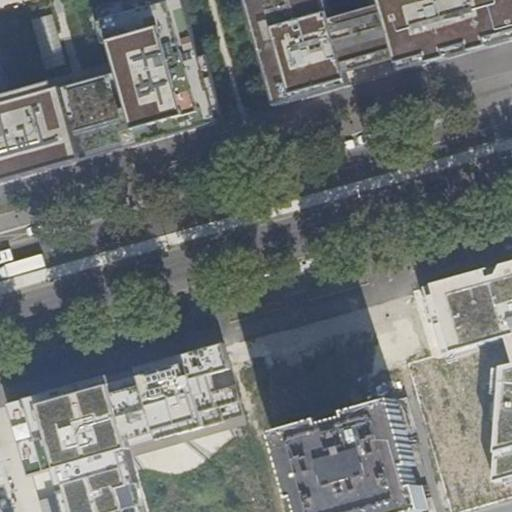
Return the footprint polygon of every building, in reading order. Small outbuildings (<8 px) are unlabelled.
[(0,184),(218,124),(182,0),(136,0),(102,10),(121,75),(14,105),(0,55),(0,184)] [(395,61),(399,73),(511,41),(511,0),(378,0),(380,7),(330,21),(324,0),(249,0),(244,1),(274,108),(349,87),(345,75),(395,61)] [(38,35),(56,33),(53,16),(35,19),(38,35)] [(511,265),(423,291),(443,356),(509,337),(511,347),(511,364),(502,368),(498,450),(511,445),(511,265)] [(11,405),(32,477),(53,471),(128,450),(247,417),(226,345),(11,405)] [(397,400),(277,434),(299,511),(418,511),(428,509),(397,400)] [(61,497),(39,503),(41,511),(146,511),(128,450),(53,471),(61,497)]
